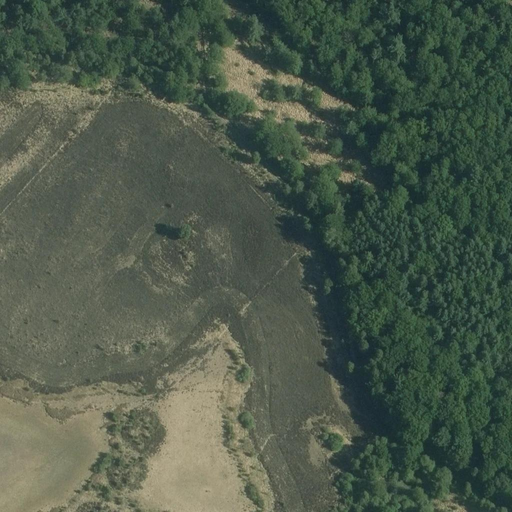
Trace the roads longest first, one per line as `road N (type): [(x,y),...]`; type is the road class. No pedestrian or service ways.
road 1 (track): [(198,0),(202,92),(305,211),(374,410),(505,511)]
road 2 (track): [(0,52),(131,59),(202,92)]
